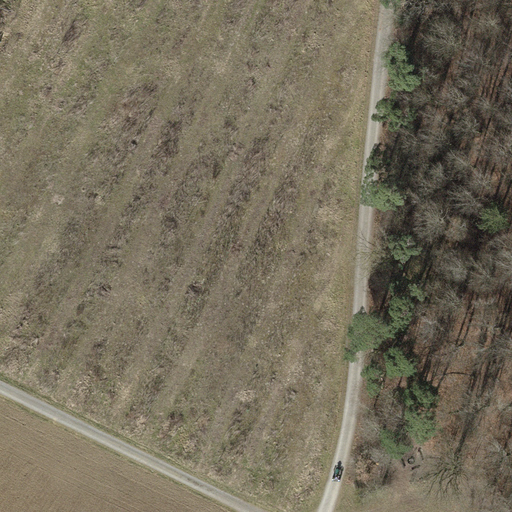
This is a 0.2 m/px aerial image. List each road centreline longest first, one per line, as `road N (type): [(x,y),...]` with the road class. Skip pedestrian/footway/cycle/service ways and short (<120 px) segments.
road 1 (track): [(328,511),(354,410),(397,0)]
road 2 (track): [(249,511),(0,388)]
